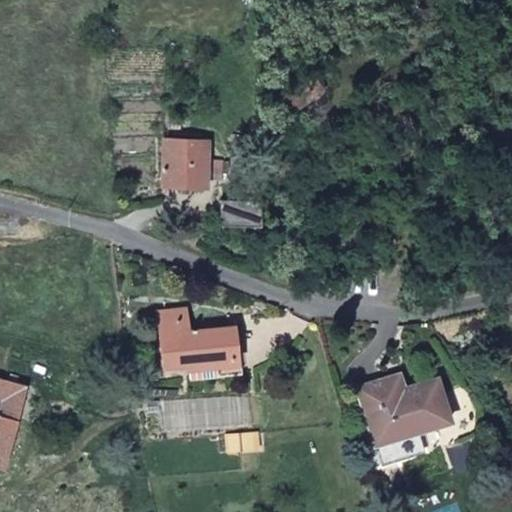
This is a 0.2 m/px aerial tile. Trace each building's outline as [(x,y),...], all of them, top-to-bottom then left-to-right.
[(203,142),(161,141),(160,188),(202,189),(202,183),(218,183),(218,164),(203,163),(203,142)] [(256,232),(256,205),(216,203),(216,230),(256,232)] [(157,333),(174,331),(171,308),(155,308),(157,333)] [(231,327),(174,331),(157,333),(160,371),(234,366),(231,327)] [(371,445),(452,420),(438,377),(402,387),(397,375),(352,386),(371,445)] [(0,464),(24,383),(0,376),(0,464)]
